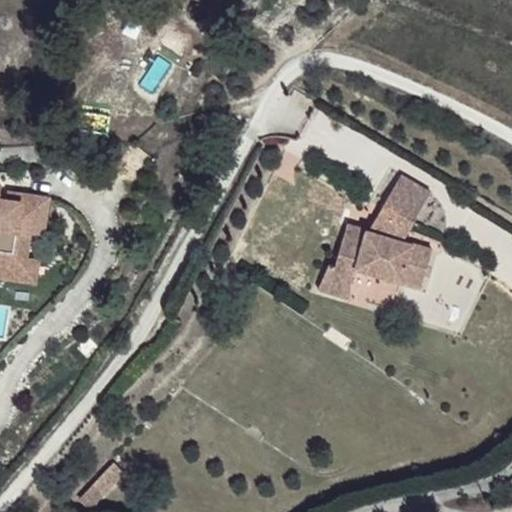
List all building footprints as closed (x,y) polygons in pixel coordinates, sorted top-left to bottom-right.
[(426,190),(396,173),(375,213),(405,229),(426,190)] [(0,276),(32,282),(46,205),(8,199),(6,206),(0,204),(0,194),(3,182),(0,178),(0,276)] [(8,191),(8,199),(46,205),(47,197),(8,191)] [(405,229),(375,213),(365,230),(400,240),(405,229)] [(365,230),(346,224),(334,266),(356,275),(357,270),(423,283),(431,246),(400,240),(365,230)] [(333,271),(334,266),(328,264),(321,290),(351,300),(356,275),(333,271)] [(356,275),(334,266),(333,271),(356,275)]
